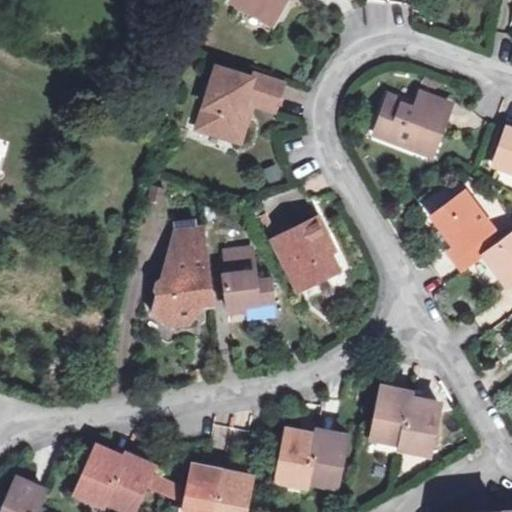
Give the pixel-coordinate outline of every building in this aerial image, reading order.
[(229,0),(229,1),(272,24),(285,0),(229,0)] [(250,87),(280,97),(284,83),(252,73),(250,78),(217,67),(200,121),(210,124),(208,132),(240,142),(250,113),(242,111),(250,87)] [(275,111),(280,97),(250,87),(242,111),(250,113),(253,104),(275,111)] [(376,134),(415,148),(418,138),(437,145),(453,104),(422,92),(416,108),(406,104),(407,101),(390,95),(376,134)] [(210,124),(200,121),(197,128),(208,132),(210,124)] [(495,166),(511,171),(511,128),(509,127),(495,166)] [(434,155),(437,145),(418,138),(415,148),(434,155)] [(434,216),(454,244),(460,253),(454,259),(463,272),(486,255),(494,249),(487,236),(493,231),(465,192),(434,216)] [(285,260),(288,259),(303,289),(342,270),(334,253),(337,251),(320,218),(275,240),(285,260)] [(180,231),(182,253),(207,250),(204,227),(180,231)] [(511,236),(494,249),(486,255),(509,286),(511,283),(511,236)] [(447,249),(454,259),(460,253),(454,244),(447,249)] [(243,274),(230,275),(226,276),(231,313),(247,310),(247,305),(277,301),(274,278),(258,280),(254,248),(227,250),(229,267),(242,266),(243,274)] [(214,306),(207,250),(182,253),(170,255),(171,274),(163,275),(162,280),(158,283),(156,289),(159,293),(153,314),(171,326),(191,323),(202,307),(214,306)] [(229,267),(230,275),(243,274),(242,266),(229,267)] [(451,292),(454,309),(472,306),(469,289),(451,292)] [(372,436),(402,442),(408,408),(409,402),(410,400),(411,393),(382,387),(372,436)] [(439,405),(410,400),(409,402),(408,408),(402,442),(401,445),(400,448),(430,453),(439,405)] [(287,428),(285,435),(277,476),(308,482),(309,479),(315,442),(316,438),(316,435),(287,428)] [(317,430),(316,435),(316,438),(315,442),(309,479),(339,484),(348,436),(317,430)] [(96,447),(93,453),(76,491),(105,503),(107,499),(121,465),(124,459),(96,447)] [(124,459),(121,465),(107,499),(135,510),(146,486),(151,474),(155,466),(127,453),(124,459)] [(215,511),(222,480),(223,472),(194,466),(189,490),(186,503),(184,511),(215,511)] [(245,511),(250,486),(252,478),(223,472),(222,480),(215,511),(245,511)] [(151,474),(146,486),(164,494),(166,481),(151,474)] [(0,511),(35,511),(45,490),(18,478),(6,503),(0,500),(0,511)] [(164,494),(186,503),(189,490),(166,481),(164,494)] [(485,511),(485,496),(469,496),(469,511),(485,511)]
